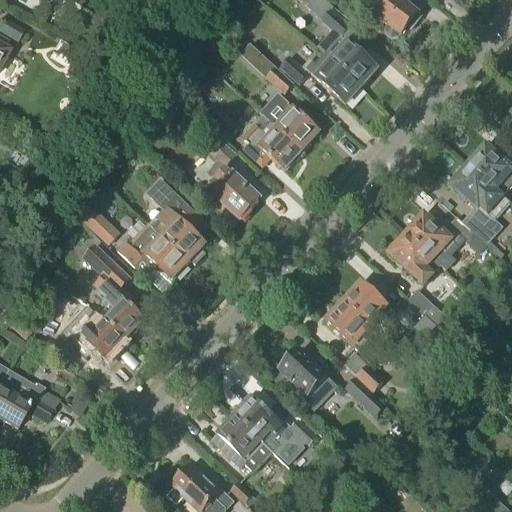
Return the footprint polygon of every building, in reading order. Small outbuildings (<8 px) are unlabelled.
[(410,32),(420,21),(393,0),(376,21),(387,30),(385,33),(385,39),(390,44),(397,42),(399,40),(400,41),(408,31),(410,32)] [(322,25),(338,40),(340,42),(351,30),(332,14),(322,25)] [(0,26),(0,37),(17,47),(24,34),(3,22),(0,26)] [(329,67),(360,93),(376,75),(343,46),(335,55),(338,57),(329,67)] [(305,75),(345,111),(360,93),(329,67),(322,60),(315,69),(313,67),(305,75)] [(279,74),(298,91),(307,80),(288,63),(279,74)] [(266,83),(284,99),(294,88),(276,72),(266,83)] [(155,80),(152,84),(158,90),(162,87),(155,80)] [(162,90),(146,105),(166,126),(181,111),(162,90)] [(273,131),(302,157),(319,139),(277,101),(261,118),(262,119),(261,120),(265,124),(273,131)] [(268,163),(284,177),(302,157),(273,131),(265,124),(261,120),(241,143),(248,149),(244,155),(261,171),(268,163)] [(226,135),(223,133),(224,131),(217,125),(211,132),(221,141),(226,135)] [(74,134),(62,145),(74,157),(85,146),(74,134)] [(217,140),(205,154),(217,165),(225,173),(226,172),(237,159),(217,140)] [(475,157),(465,168),(495,195),(502,202),(503,201),(511,193),(511,191),(511,175),(496,161),(485,152),(478,160),(476,158),(475,157)] [(34,177),(45,186),(56,173),(45,164),(34,177)] [(216,184),(202,196),(222,215),(226,211),(241,224),(255,208),(258,205),(226,174),(226,172),(225,173),(217,165),(212,170),(213,181),(216,184)] [(459,182),(451,191),(475,212),(464,224),(462,227),(487,249),(489,246),(499,235),(502,232),(494,225),(510,208),(502,202),(495,195),(465,168),(456,179),(459,182)] [(51,199),(31,182),(15,200),(36,218),(51,199)] [(150,231),(188,268),(190,265),(195,270),(205,259),(201,255),(205,251),(191,237),(194,234),(186,226),(183,229),(179,225),(190,213),(167,191),(159,199),(173,213),(153,233),(151,230),(150,231)] [(96,216),(87,226),(85,228),(110,252),(112,250),(121,240),(111,231),(96,216)] [(414,226),(403,237),(433,264),(441,255),(449,262),(453,258),(459,251),(464,245),(479,258),(487,249),(462,227),(456,222),(443,237),(424,220),(421,224),(417,228),(414,226)] [(171,285),(188,268),(150,231),(130,251),(125,246),(117,255),(134,272),(146,260),(151,265),(148,268),(153,273),(156,270),(171,285)] [(396,250),(389,259),(423,290),(441,271),(433,264),(403,237),(394,248),(396,250)] [(95,248),(82,263),(102,282),(94,291),(98,294),(109,304),(107,306),(109,309),(98,320),(96,318),(95,318),(96,319),(104,327),(124,346),(144,326),(128,310),(133,304),(122,294),(132,283),(95,248)] [(351,294),(341,305),(370,332),(379,323),(386,329),(395,320),(376,302),(381,297),(374,291),(370,296),(362,288),(354,296),(351,294)] [(425,319),(437,330),(446,321),(417,295),(409,304),(424,318),(425,319)] [(416,327),(424,318),(409,304),(401,313),(416,327)] [(361,342),(370,332),(341,305),(332,314),(336,317),(326,327),(359,358),(368,348),(361,342)] [(36,331),(21,316),(8,329),(22,344),(36,331)] [(76,339),(73,342),(85,354),(89,351),(94,355),(105,366),(124,346),(104,327),(96,319),(93,321),(85,330),(76,339)] [(454,346),(437,330),(425,319),(413,333),(442,360),(454,346)] [(282,377),(275,385),(285,395),(292,387),(307,400),(302,405),(314,416),(336,392),(298,356),(292,363),(291,365),(286,363),(280,369),(282,373),(280,376),(281,376),(282,377)] [(356,382),(373,398),(385,386),(354,357),(343,370),(356,382)] [(0,387),(0,424),(16,434),(27,415),(45,426),(58,403),(44,395),(44,393),(36,388),(35,390),(8,374),(0,387)] [(73,379),(69,386),(82,394),(87,387),(73,379)] [(386,410),(373,398),(356,382),(345,393),(375,421),(386,410)] [(239,413),(234,418),(236,420),(237,420),(235,422),(264,450),(270,457),(271,456),(273,458),(276,460),(288,448),(302,452),(305,448),(308,451),(315,442),(298,426),(291,433),(287,429),(283,433),(282,432),(269,420),(249,402),(239,413)] [(235,422),(214,445),(242,472),(245,468),(253,476),(270,457),(264,450),(235,422)] [(175,493),(166,502),(176,511),(184,504),(192,511),(228,511),(232,508),(234,506),(223,496),(221,498),(191,470),(184,477),(179,477),(173,484),(173,488),(172,490),(173,491),(175,493)] [(470,493),(478,485),(469,475),(461,482),(470,493)] [(505,511),(503,510),(495,502),(479,484),(478,485),(470,493),(468,494),(484,510),(485,511),(505,511)] [(238,487),(230,495),(245,509),(252,501),(238,487)]
